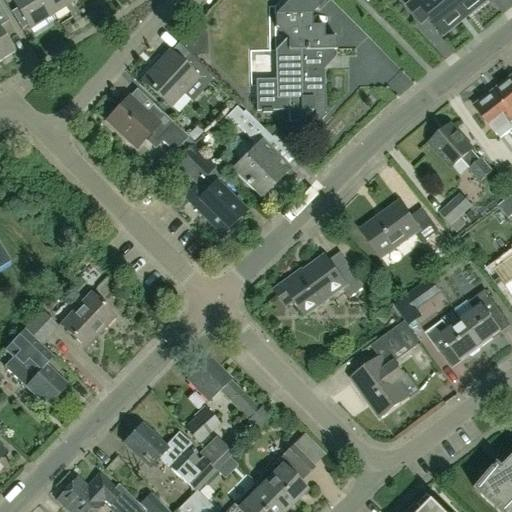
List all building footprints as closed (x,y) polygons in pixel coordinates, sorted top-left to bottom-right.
[(10,0),(12,2),(16,9),(10,12),(16,21),(21,29),(24,28),(27,26),(29,30),(32,33),(39,29),(46,25),(44,23),(43,21),(43,20),(53,14),(44,0),(10,0)] [(44,0),(53,14),(76,0),(44,0)] [(316,8),(307,0),(287,0),(273,15),(274,28),(286,40),(275,51),(276,64),(288,76),(288,99),(288,111),(300,123),(313,123),(316,126),(329,114),(325,110),(324,76),(336,65),(335,38),(323,38),(323,26),(311,26),(311,14),(316,8)] [(451,0),(414,0),(407,7),(420,23),(428,17),(443,36),(459,23),(457,21),(464,16),(451,0)] [(451,0),(464,16),(471,10),(472,12),(487,0),(451,0)] [(198,33),(193,28),(177,45),(194,61),(199,56),(194,52),(193,37),(198,33)] [(0,60),(13,53),(0,32),(0,60)] [(188,56),(181,65),(169,54),(143,82),(169,107),(193,81),(199,86),(209,77),(188,56)] [(511,77),(494,92),(511,115),(511,77)] [(511,115),(494,92),(474,107),(494,134),(495,133),(501,140),(511,133),(511,134),(511,115)] [(129,97),(105,123),(134,150),(143,140),(150,132),(162,143),(174,154),(188,139),(153,105),(146,113),(129,97)] [(236,107),(223,120),(230,127),(236,127),(252,143),(249,151),(251,154),(233,171),(259,198),(288,169),(279,161),(264,145),(271,139),(244,111),(241,114),(236,107)] [(479,160),(471,151),(473,150),(462,138),(461,139),(449,126),(430,143),(452,168),(461,161),(469,170),(468,170),(480,184),(493,172),(481,158),(479,160)] [(193,142),(201,133),(195,127),(187,136),(193,142)] [(182,157),(203,179),(215,168),(194,146),(182,157)] [(511,193),(511,167),(500,175),(510,191),(511,193)] [(207,178),(196,190),(193,187),(183,198),(222,236),(245,212),(216,183),(214,185),(207,178)] [(460,194),(439,214),(451,226),(452,226),(458,232),(466,225),(461,219),(473,207),(460,194)] [(511,215),(511,197),(498,206),(499,207),(507,219),(511,215)] [(422,209),(410,219),(399,204),(361,231),(381,259),(414,235),(421,244),(439,232),(422,209)] [(0,266),(9,261),(0,246),(0,266)] [(468,253),(461,258),(467,266),(474,262),(468,253)] [(340,254),(328,263),(324,258),(304,273),(302,271),(274,291),(286,307),(295,301),(305,316),(342,290),(350,299),(365,288),(340,254)] [(511,261),(496,273),(511,293),(511,261)] [(462,321),(481,347),(501,333),(495,325),(505,318),(485,290),(467,304),(473,312),(462,321)] [(115,317),(91,295),(61,327),(84,349),(115,317)] [(408,326),(420,317),(413,307),(406,297),(394,306),(405,322),(408,326)] [(25,331),(41,346),(58,328),(41,312),(25,331)] [(442,322),(426,334),(445,362),(456,354),(461,362),(481,347),(462,321),(448,331),(442,322)] [(388,358),(405,346),(408,352),(420,343),(405,323),(370,348),(376,356),(383,351),(388,358)] [(12,360),(4,369),(46,408),(67,386),(45,365),(52,357),(41,346),(25,331),(24,330),(3,352),(12,360)] [(209,359),(187,380),(208,402),(218,393),(246,422),(259,410),(251,402),(209,359)] [(386,366),(380,359),(379,359),(352,380),(380,418),(408,397),(409,397),(397,381),(405,376),(404,375),(395,361),(393,360),(386,366)] [(198,446),(220,426),(203,408),(192,417),(195,419),(183,430),(198,446)] [(291,442),(313,466),(333,447),(311,424),(291,442)] [(218,472),(208,461),(206,463),(193,450),(190,453),(187,450),(191,445),(178,433),(164,448),(141,426),(124,444),(149,469),(158,459),(194,493),(196,491),(197,493),(218,472)] [(223,445),(208,461),(218,472),(233,456),(223,445)] [(299,484),(305,477),(314,468),(292,446),(283,455),(277,462),(255,484),(259,487),(284,511),(285,511),(306,491),(299,484)] [(511,511),(511,458),(508,463),(503,468),(498,463),(474,491),(495,509),(498,511),(511,511)] [(76,478),(55,500),(67,511),(94,511),(102,504),(110,511),(144,511),(121,487),(117,491),(99,473),(87,488),(76,478)] [(284,511),(259,487),(248,498),(244,494),(233,506),(238,511),(284,511)] [(196,491),(194,493),(187,501),(197,511),(216,511),(197,493),(196,491)] [(197,511),(187,501),(177,511),(197,511)]
